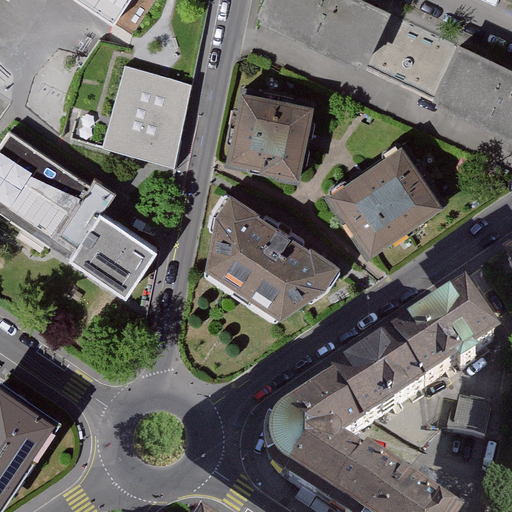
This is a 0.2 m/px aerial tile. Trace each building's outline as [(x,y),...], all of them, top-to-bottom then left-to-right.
[(80,0),(115,24),(131,0),(80,0)] [(393,15),(360,0),(270,0),(263,15),(267,17),(266,20),(364,66),(366,62),(371,65),(393,15)] [(511,70),(463,48),(439,98),(441,99),(440,102),(444,104),(442,108),(511,140),(511,70)] [(194,88),(128,69),(107,153),(178,172),(194,88)] [(318,111),(252,98),(239,162),(273,168),(272,172),(305,178),(318,111)] [(95,191),(12,136),(0,153),(0,203),(80,256),(74,266),(130,303),(161,257),(107,221),(120,200),(98,186),(95,191)] [(399,153),(332,198),(370,255),(438,209),(399,153)] [(343,271),(237,201),(223,221),(214,272),(288,320),(330,292),(343,271)] [(511,259),(500,268),(511,286),(511,259)] [(499,331),(467,282),(331,372),(334,376),(284,409),(273,417),(266,430),(262,441),(265,455),(269,465),(282,477),(334,511),(453,511),(412,483),(367,452),(364,457),(339,441),(373,418),(499,331)] [(0,499),(54,422),(4,387),(0,393),(0,499)] [(490,405),(454,398),(448,425),(447,431),(483,439),(490,405)] [(412,483),(453,511),(460,511),(464,488),(425,463),(412,483)]
